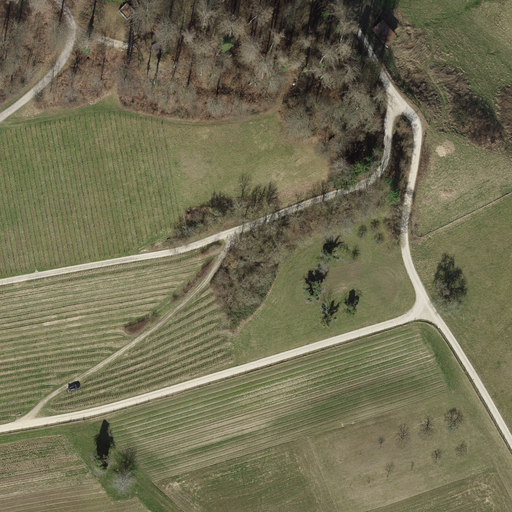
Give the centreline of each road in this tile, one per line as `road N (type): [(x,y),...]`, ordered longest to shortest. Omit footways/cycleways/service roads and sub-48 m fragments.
road 1 (track): [(511,444),(407,258),(416,118),(337,0)]
road 2 (track): [(403,106),(391,114),(385,163),(359,185),(169,252),(0,282)]
road 3 (track): [(430,307),(116,405),(0,429)]
road 4 (track): [(17,426),(193,295),(233,230)]
road 5 (track): [(0,117),(63,57),(71,37),(60,0)]
